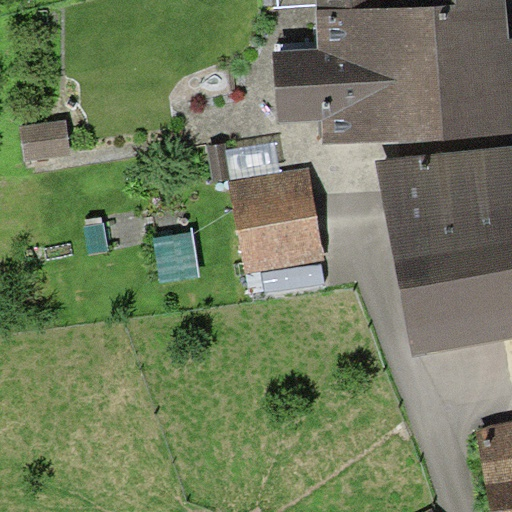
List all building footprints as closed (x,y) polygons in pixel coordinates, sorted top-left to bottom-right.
[(314,0),(318,49),(274,50),(279,123),(323,121),(324,143),(511,132),(511,38),(508,39),(505,0),(314,0)] [(66,119),(20,125),(24,159),(70,153),(66,119)] [(230,179),(231,180),(281,172),(276,142),(226,150),(230,179)] [(225,143),(208,145),(214,181),(230,179),(226,150),(225,143)] [(511,145),(375,162),(413,356),(511,338),(511,145)] [(231,180),(228,181),(245,274),(325,259),(308,167),(281,172),(231,180)] [(511,511),(511,421),(476,428),(490,511),(511,511)]
